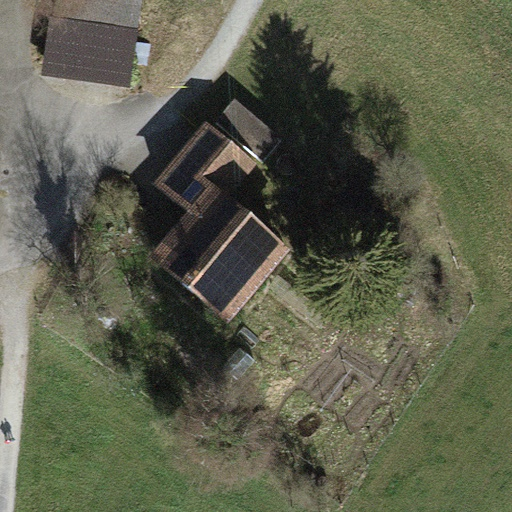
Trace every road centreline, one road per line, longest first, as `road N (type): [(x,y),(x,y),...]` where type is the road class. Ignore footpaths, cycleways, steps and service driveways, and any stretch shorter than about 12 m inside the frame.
road 1 (track): [(0,249),(20,242),(80,175),(193,89),(249,0)]
road 2 (track): [(0,463),(20,242)]
